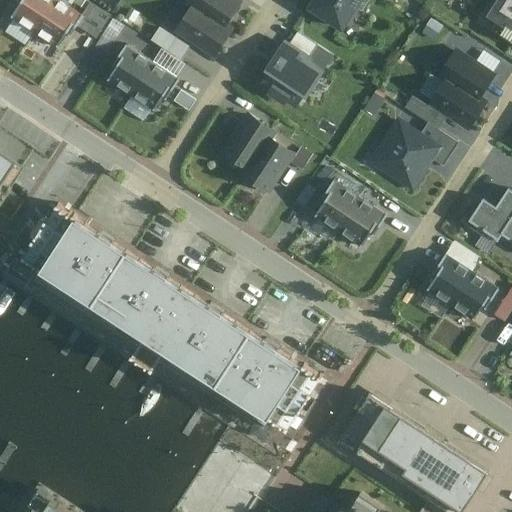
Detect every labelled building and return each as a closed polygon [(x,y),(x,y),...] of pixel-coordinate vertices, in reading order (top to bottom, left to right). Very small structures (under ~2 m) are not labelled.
[(21,0),(10,17),(35,33),(57,0),(21,0)] [(58,0),(57,0),(35,33),(57,48),(80,14),(58,0)] [(250,7),(237,0),(200,0),(196,9),(235,32),(250,7)] [(343,32),(363,0),(315,0),(309,10),(343,32)] [(511,29),(511,0),(507,0),(495,18),(511,29)] [(220,57),(235,32),(196,9),(181,33),(220,57)] [(306,103),(333,61),(312,47),(299,39),(272,81),(306,103)] [(107,79),(132,96),(154,62),(129,45),(107,79)] [(460,50),(443,74),(452,80),(482,102),(499,78),(460,50)] [(154,62),(132,96),(153,110),(176,76),(154,62)] [(452,80),(434,105),(473,133),(491,108),(482,102),(452,80)] [(175,98),(190,110),(198,100),(183,88),(175,98)] [(230,157),(254,172),(276,138),(280,132),(255,117),(230,157)] [(446,148),(402,121),(374,165),(417,193),(446,148)] [(276,138),(254,172),(250,178),(274,192),(299,153),(276,138)] [(0,205),(30,162),(0,140),(0,205)] [(308,221),(333,238),(356,204),(331,187),(308,221)] [(505,245),(510,239),(511,235),(511,200),(504,212),(492,205),(477,227),(505,245)] [(356,204),(333,238),(355,252),(378,219),(356,204)] [(29,269),(298,439),(334,382),(280,348),(227,314),(173,280),(119,246),(65,212),(29,269)] [(432,295),(457,310),(478,274),(454,259),(432,295)] [(506,291),(478,274),(457,310),(484,326),(506,291)] [(371,392),(338,442),(427,501),(421,511),(422,511),(463,511),(478,490),(489,473),(490,471),(445,441),(425,428),(390,405),(373,394),(371,392)] [(394,511),(357,488),(341,511),(394,511)]
